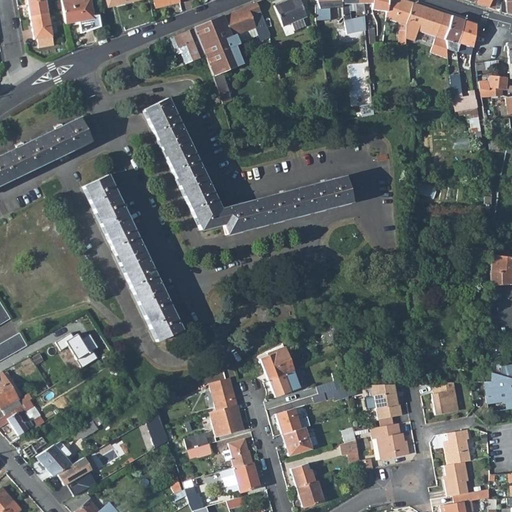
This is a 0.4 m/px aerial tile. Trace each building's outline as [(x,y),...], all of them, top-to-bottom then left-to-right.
[(48,15),(45,0),(27,0),(30,18),(48,15)] [(92,16),(88,0),(78,0),(61,3),(62,13),(64,24),(77,22),(79,34),(99,27),(96,15),(92,16)] [(286,0),(273,6),(282,27),(290,23),(302,18),(306,17),(298,0),(286,0)] [(341,7),(341,0),(314,0),(315,20),(328,20),(328,8),(336,7),(341,7)] [(341,0),(341,7),(341,19),(342,21),(349,20),(349,11),(349,5),(357,5),(356,0),(341,0)] [(386,0),(372,0),(372,4),(371,10),(385,15),(386,0)] [(393,21),(399,0),(386,0),(385,15),(385,18),(393,21)] [(412,4),(401,0),(399,0),(393,21),(393,22),(404,26),(404,25),(412,4)] [(489,0),(486,8),(493,10),(495,1),(491,0),(489,0)] [(254,28),(250,17),(260,12),(256,2),(222,16),(234,46),(238,44),(236,37),(255,29),(254,28)] [(404,39),(414,41),(417,32),(434,37),(429,53),(446,59),(445,50),(444,41),(443,41),(450,17),(412,4),(404,25),(404,26),(404,29),(404,39)] [(265,24),(260,12),(250,17),(254,28),(265,24)] [(34,41),(52,38),(48,15),(30,18),(34,41)] [(234,46),(222,16),(193,28),(204,56),(205,57),(212,76),(221,104),(231,101),(221,73),(241,64),(234,46)] [(457,45),(456,44),(462,21),(450,17),(443,41),(444,41),(445,50),(455,53),(456,51),(457,45)] [(302,18),(290,23),(294,31),(305,26),(302,18)] [(363,18),(342,24),(345,36),(365,31),(363,18)] [(471,48),(474,25),(462,21),(456,44),(457,45),(471,48)] [(270,36),(265,24),(254,28),(255,29),(258,40),(264,37),(266,40),(270,39),(269,38),(269,36),(270,36)] [(204,56),(193,28),(173,36),(179,50),(186,47),(190,56),(188,58),(190,62),(204,56)] [(179,50),(173,36),(169,38),(176,55),(181,53),(179,50)] [(278,59),(286,57),(282,43),(274,46),(278,59)] [(470,55),(471,48),(457,45),(456,51),(470,55)] [(190,56),(186,47),(179,50),(181,53),(185,64),(190,62),(188,58),(190,56)] [(166,74),(160,54),(151,57),(157,77),(166,74)] [(476,71),(498,68),(496,61),(489,62),(488,62),(483,62),(475,63),(476,71)] [(506,78),(490,76),(486,82),(477,83),(477,90),(479,90),(487,91),(487,89),(501,91),(505,91),(506,78)] [(452,85),(452,82),(449,82),(450,95),(460,95),(459,85),(452,85)] [(501,91),(487,89),(487,91),(479,90),(480,98),(498,96),(501,96),(501,91)] [(465,100),(465,103),(475,101),(475,100),(473,94),(470,95),(465,100)] [(498,96),(480,98),(482,110),(484,121),(484,122),(502,119),(503,130),(510,129),(509,120),(511,119),(511,96),(506,97),(501,96),(498,96)] [(226,235),(351,200),(344,175),(219,210),(165,99),(142,111),(199,230),(223,224),(226,235)] [(453,113),(468,110),(476,108),(475,101),(465,103),(465,100),(451,103),(453,113)] [(394,110),(392,101),(372,105),(373,114),(394,110)] [(479,153),(484,153),(476,108),(468,110),(471,134),(475,133),(479,153)] [(0,184),(89,142),(78,119),(0,155),(0,184)] [(279,141),(276,129),(267,132),(270,143),(279,141)] [(259,146),(270,143),(267,132),(256,134),(259,146)] [(498,141),(487,142),(488,153),(497,152),(498,141)] [(485,162),(467,167),(469,184),(490,187),(485,162)] [(155,342),(179,331),(105,176),(81,187),(155,342)] [(511,258),(489,255),(489,256),(488,264),(487,286),(510,285),(510,275),(511,275),(511,258)] [(510,285),(487,286),(486,299),(510,295),(510,285)] [(0,324),(9,319),(0,304),(0,324)] [(334,333),(332,323),(319,328),(326,344),(335,339),(334,333)] [(84,344),(94,359),(110,349),(100,334),(84,344)] [(26,347),(19,335),(0,345),(0,362),(4,360),(26,347)] [(283,347),(258,357),(267,381),(283,375),(290,373),(291,372),(287,357),(290,356),(288,350),(284,351),(283,347)] [(493,374),(495,362),(484,362),(484,371),(490,371),(490,374),(493,374)] [(511,364),(501,366),(499,376),(511,379),(511,364)] [(0,369),(0,371),(17,399),(20,397),(3,368),(0,369)] [(0,410),(3,416),(20,405),(18,401),(17,399),(0,371),(0,410)] [(289,392),(296,390),(290,373),(283,375),(289,392)] [(511,408),(511,379),(499,376),(493,374),(490,374),(490,382),(481,383),(487,411),(511,408)] [(289,392),(283,375),(267,381),(273,398),(289,392)] [(227,379),(207,384),(214,411),(235,406),(227,379)] [(340,389),(338,381),(315,388),(317,396),(323,394),(340,389)] [(433,415),(456,411),(452,383),(430,383),(432,394),(430,394),(433,415)] [(390,384),(367,385),(369,397),(366,398),(368,408),(374,407),(377,420),(401,416),(398,396),(394,397),(393,392),(392,393),(390,384)] [(355,399),(353,386),(345,388),(346,394),(347,401),(355,399)] [(323,394),(324,401),(346,394),(345,388),(345,387),(340,389),(323,394)] [(173,392),(154,401),(156,408),(176,400),(173,392)] [(27,394),(25,396),(18,401),(20,405),(29,401),(31,399),(27,394)] [(20,405),(3,416),(0,417),(0,427),(8,422),(17,435),(26,429),(22,423),(27,420),(23,413),(33,407),(29,401),(20,405)] [(235,406),(214,411),(208,413),(215,437),(242,429),(235,406)] [(292,409),(274,414),(280,435),(299,429),(292,409)] [(144,423),(153,449),(161,444),(166,441),(164,432),(162,426),(158,414),(149,419),(144,422),(144,423)] [(43,422),(39,416),(29,423),(33,429),(43,422)] [(91,421),(71,434),(75,441),(79,439),(80,440),(96,430),(91,421)] [(404,446),(402,436),(405,435),(405,433),(400,434),(398,424),(369,430),(371,440),(375,439),(379,460),(409,455),(407,445),(404,446)] [(287,456),(310,449),(303,428),(299,429),(280,435),(287,456)] [(26,429),(17,435),(18,438),(28,432),(26,429)] [(466,440),(469,439),(467,430),(445,434),(446,441),(444,441),(445,448),(442,448),(445,466),(465,462),(470,461),(466,440)] [(116,446),(128,439),(125,433),(113,440),(116,445),(116,446)] [(75,441),(71,434),(66,437),(70,444),(75,441)] [(206,445),(203,434),(182,440),(185,451),(206,445)] [(353,434),(343,437),(345,444),(354,441),(353,434)] [(46,443),(41,437),(30,444),(34,450),(46,443)] [(35,458),(51,476),(70,465),(55,448),(58,447),(60,450),(70,444),(66,437),(35,458)] [(99,454),(100,454),(116,445),(113,440),(95,450),(96,452),(73,465),(78,474),(92,466),(96,473),(105,468),(98,454),(99,454)] [(243,440),(227,445),(231,460),(230,460),(232,468),(251,463),(248,455),(247,455),(243,440)] [(356,453),(354,441),(345,444),(338,446),(340,456),(347,455),(356,453)] [(34,450),(30,444),(23,449),(28,459),(36,454),(34,450)] [(208,444),(206,445),(185,451),(188,461),(210,454),(208,444)] [(356,453),(347,455),(349,464),(358,462),(356,453)] [(358,462),(360,472),(372,470),(370,460),(358,462)] [(466,481),(469,481),(465,462),(445,466),(442,467),(444,477),(441,477),(445,498),(451,496),(468,493),(466,481)] [(238,492),(258,487),(251,463),(232,468),(231,469),(238,492)] [(295,488),(313,482),(309,470),(304,471),(303,465),(289,469),(295,488)] [(69,481),(74,493),(97,484),(92,472),(69,481)] [(176,477),(169,481),(173,496),(181,492),(176,477)] [(295,488),(301,507),(321,501),(315,481),(313,482),(295,488)] [(0,511),(12,502),(1,488),(0,489),(0,511)] [(473,511),(471,500),(487,497),(488,490),(468,493),(451,496),(452,503),(439,506),(440,511),(470,511),(471,511),(473,511)] [(202,508),(198,495),(186,499),(188,504),(190,511),(199,508),(202,508)] [(121,511),(128,508),(125,503),(114,509),(111,511),(98,511),(84,496),(65,507),(69,511),(121,511)] [(244,503),(242,496),(227,501),(229,508),(244,503)] [(16,511),(19,510),(12,502),(0,511),(16,511)]
